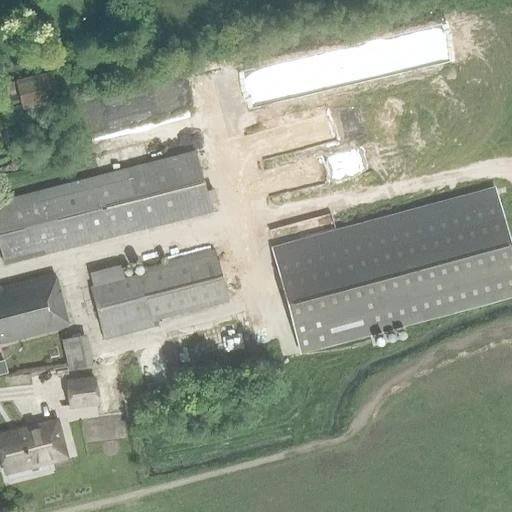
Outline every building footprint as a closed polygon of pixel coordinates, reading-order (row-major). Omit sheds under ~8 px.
[(24,109),(58,101),(55,89),(83,83),(81,72),(52,78),(51,73),(17,81),(24,109)] [(109,100),(84,101),(86,136),(111,134),(109,100)] [(211,213),(195,152),(0,202),(0,249),(4,266),(211,213)] [(272,251),(299,351),(511,293),(511,253),(495,191),(272,251)] [(121,265),(89,273),(93,287),(90,288),(103,340),(159,325),(158,320),(228,302),(214,250),(146,268),(147,273),(124,278),(121,265)] [(0,344),(68,326),(55,276),(0,290),(0,344)] [(230,321),(204,326),(210,355),(235,351),(230,321)] [(94,365),(86,335),(65,340),(72,370),(94,365)] [(6,361),(0,361),(0,373),(8,372),(6,361)] [(95,377),(65,381),(68,410),(98,407),(95,377)] [(0,448),(6,471),(64,457),(56,423),(0,437),(0,448)]
